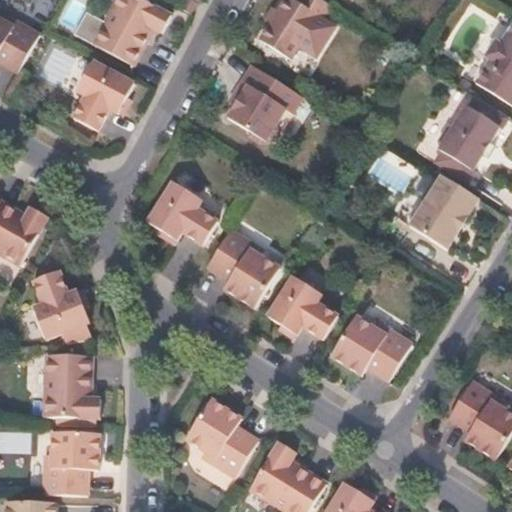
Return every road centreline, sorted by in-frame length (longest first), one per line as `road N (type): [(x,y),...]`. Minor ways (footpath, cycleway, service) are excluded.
road 1 (residential): [(142,303),(393,463)]
road 2 (residential): [(393,463),(511,270)]
road 3 (residential): [(213,0),(102,193)]
road 4 (residential): [(138,511),(142,303)]
